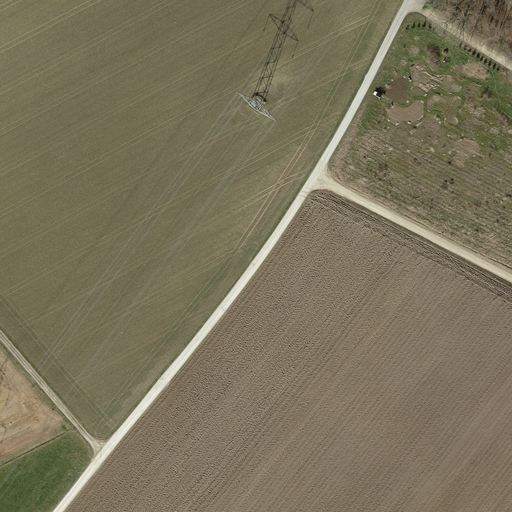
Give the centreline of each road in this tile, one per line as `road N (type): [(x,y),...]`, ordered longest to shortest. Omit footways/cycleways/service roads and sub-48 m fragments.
road 1 (track): [(337,135),(214,316),(58,511)]
road 2 (track): [(511,278),(314,177)]
road 3 (track): [(103,456),(0,335)]
road 4 (unclassified): [(411,0),(337,135)]
